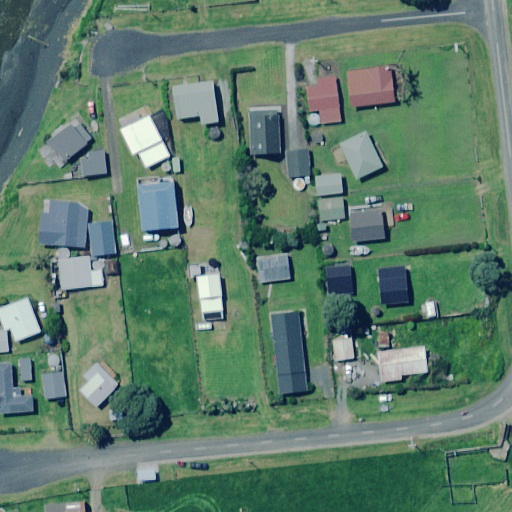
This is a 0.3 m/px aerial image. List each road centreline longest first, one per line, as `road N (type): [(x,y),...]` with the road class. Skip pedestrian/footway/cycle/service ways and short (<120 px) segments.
road 1 (unclassified): [(0,471),(456,424),(480,418),(511,391)]
road 2 (residential): [(119,53),(495,9)]
road 3 (unclassified): [(511,155),(495,9)]
